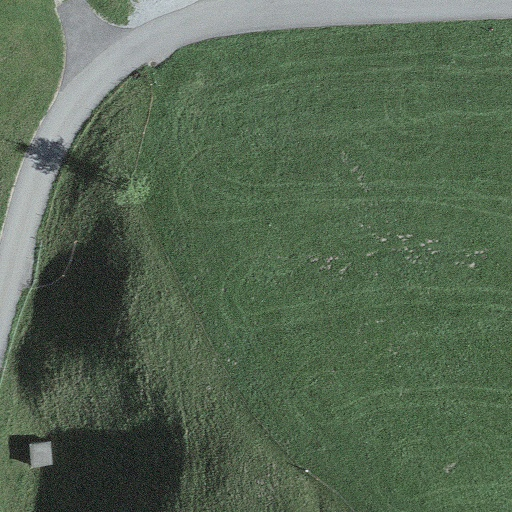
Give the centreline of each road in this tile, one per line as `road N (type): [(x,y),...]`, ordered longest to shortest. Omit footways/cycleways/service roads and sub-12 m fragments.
road 1 (track): [(97,69),(143,39),(253,7),(511,3)]
road 2 (track): [(0,317),(35,183),(58,125),(97,69)]
